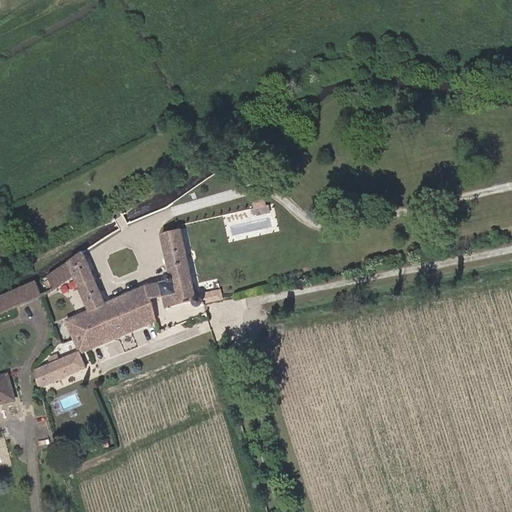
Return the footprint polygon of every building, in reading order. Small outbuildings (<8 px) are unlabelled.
[(196,297),(180,230),(162,234),(172,278),(169,278),(169,281),(161,284),(164,296),(167,309),(193,303),(193,304),(194,304),(194,305),(195,306),(196,307),(197,307),(198,307),(199,307),(200,307),(200,306),(201,306),(202,306),(202,305),(203,304),(203,303),(203,302),(203,301),(203,300),(202,299),(202,298),(201,298),(200,297),(199,297),(198,297),(197,297),(196,297)] [(87,262),(83,252),(46,276),(54,289),(75,277),(80,287),(95,280),(87,262)] [(0,313),(42,294),(35,280),(0,294),(0,313)] [(99,290),(95,280),(80,287),(84,296),(99,290)] [(164,296),(161,284),(148,286),(151,299),(164,296)] [(81,354),(157,321),(151,299),(148,286),(105,304),(99,290),(84,296),(90,311),(67,321),(80,352),(81,354)] [(203,302),(203,303),(222,299),(221,294),(202,298),(202,299),(203,300),(203,301),(203,302)] [(40,388),(87,368),(81,354),(80,352),(35,371),(40,388)] [(0,402),(14,399),(7,375),(0,376),(0,402)]
